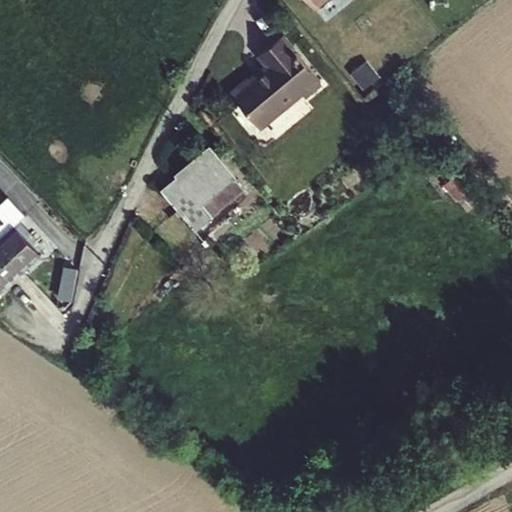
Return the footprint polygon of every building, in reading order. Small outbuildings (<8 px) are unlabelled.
[(318,77),(279,30),(257,48),(267,60),(249,74),(247,72),(228,87),(256,122),(298,87),(302,91),(318,77)] [(203,204),(237,178),(214,150),(179,176),(181,179),(166,191),(195,227),(211,215),(203,204)] [(203,204),(211,215),(245,188),(237,178),(203,204)] [(0,208),(0,244),(24,269),(49,246),(36,232),(28,239),(0,208)] [(24,269),(0,244),(0,277),(7,285),(24,269)] [(64,263),(59,296),(73,298),(79,265),(64,263)]
